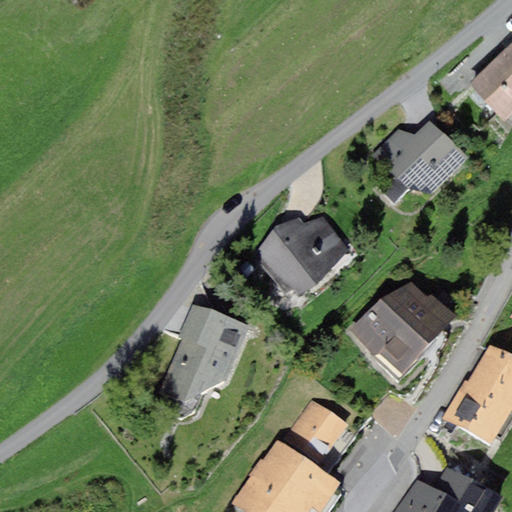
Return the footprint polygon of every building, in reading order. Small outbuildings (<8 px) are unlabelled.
[(511,42),(469,84),(503,120),(511,111),(511,42)] [(401,130),(369,159),(408,195),(429,199),(465,166),(431,126),(413,142),(401,130)] [(299,220),(254,255),(287,299),(294,294),(299,299),(317,292),(350,250),(323,216),(306,228),(299,220)] [(349,333),(399,388),(458,329),(431,299),(427,303),(413,285),(349,333)] [(177,341),(186,344),(162,400),(184,407),(224,389),(249,332),(193,306),(186,322),(177,341)] [(511,416),(511,370),(488,356),(466,393),(508,419),(510,420),(511,416)] [(485,455),(508,419),(466,393),(463,391),(441,427),(485,455)] [(310,401),(276,446),(314,474),(348,430),(310,401)] [(314,474),(276,446),(231,505),(239,511),(325,511),(339,493),(314,474)] [(430,494),(422,488),(405,511),(502,511),(444,473),(430,494)]
